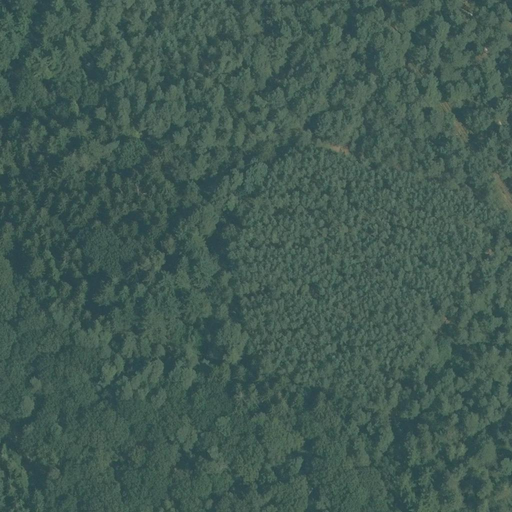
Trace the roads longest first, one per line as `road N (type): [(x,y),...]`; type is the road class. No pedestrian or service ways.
road 1 (track): [(251,378),(0,293)]
road 2 (track): [(48,472),(75,445),(125,445),(179,466),(200,503),(235,511)]
